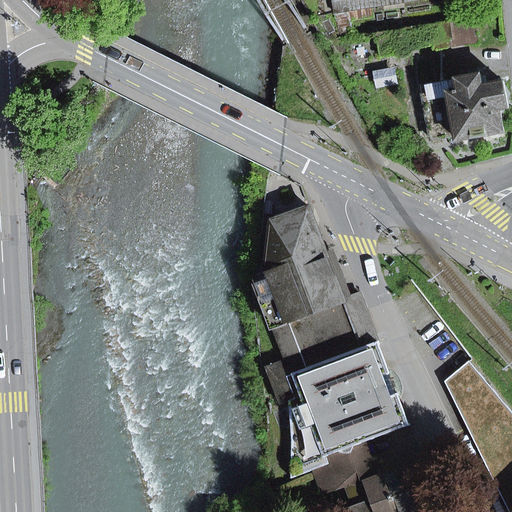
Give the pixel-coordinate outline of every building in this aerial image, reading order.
[(333,0),(335,13),(422,0),(333,0)] [(451,41),(452,46),(478,42),(475,19),(378,34),(382,57),(407,53),(407,48),(451,41)] [(505,132),(501,109),(509,108),(505,82),(484,86),(481,75),(459,79),(461,90),(452,92),(450,82),(423,87),(433,140),(457,135),(458,140),(505,132)] [(296,398),(288,376),(379,342),(361,293),(345,300),(310,208),(274,222),(268,269),(273,281),(258,287),(287,361),(268,369),(282,404),(290,401),(296,398)] [(296,398),(290,401),(293,441),(292,479),(314,471),(329,465),(337,462),(334,454),(360,445),(410,426),(379,342),(288,376),(296,398)] [(511,511),(511,411),(474,366),(452,386),(473,427),(511,505),(511,507),(511,511)] [(437,511),(442,510),(424,463),(374,482),(360,445),(334,454),(337,462),(329,465),(338,489),(346,486),(356,511),(437,511)] [(323,495),(338,489),(329,465),(314,471),(323,495)]
